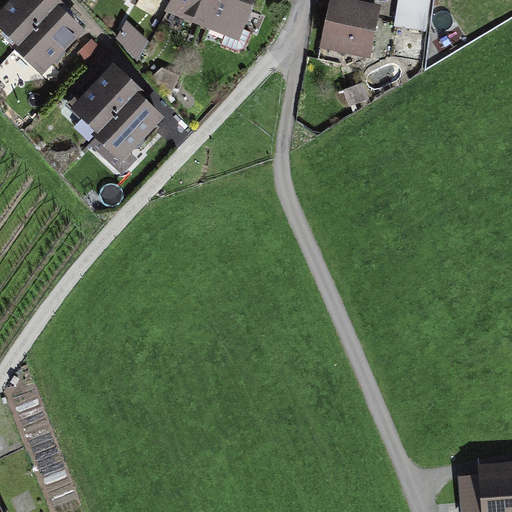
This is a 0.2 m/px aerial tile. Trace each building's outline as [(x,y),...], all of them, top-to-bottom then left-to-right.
[(5,0),(0,6),(0,24),(16,39),(12,43),(42,72),(87,25),(62,1),(62,0),(5,0)] [(254,0),(168,0),(165,8),(240,38),(254,0)] [(382,11),(334,0),(323,51),(372,61),(382,11)] [(398,0),(396,28),(429,31),(432,0),(398,0)] [(149,40),(126,20),(115,37),(138,60),(149,40)] [(113,59),(70,105),(93,127),(90,131),(122,160),(165,113),(140,90),(143,86),(113,59)] [(511,511),(511,474),(475,475),(478,511),(511,511)]
